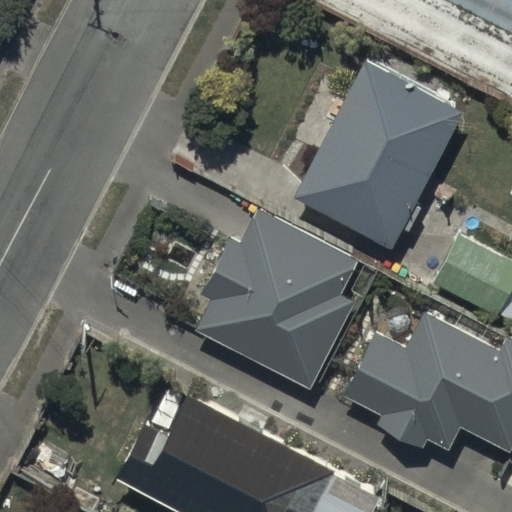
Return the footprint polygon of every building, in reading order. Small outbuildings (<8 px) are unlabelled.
[(22,0),(0,0),(0,14),(13,20),(22,0)] [(464,92),(362,38),(286,180),(388,234),(399,212),(408,217),(419,197),(413,190),(464,92)] [(353,248),(255,197),(240,225),(229,220),(198,278),(207,283),(191,314),(307,374),(351,290),(335,281),(353,248)] [(511,271),(511,246),(456,220),(432,269),(498,300),(511,271)] [(403,333),(372,317),(340,380),(377,399),(373,408),(420,432),(425,421),(446,432),(458,410),(507,435),(511,425),(511,329),(505,326),(499,338),(421,298),(403,333)] [(365,511),(383,479),(183,370),(159,415),(143,406),(115,457),(215,511),(365,511)]
